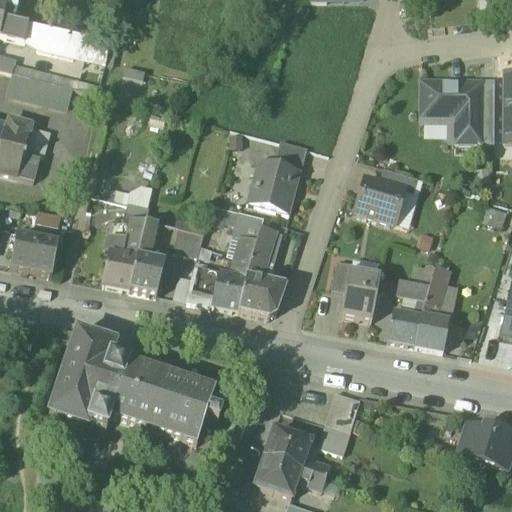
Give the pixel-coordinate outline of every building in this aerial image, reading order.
[(8,0),(0,0),(0,8),(6,10),(8,0)] [(27,31),(2,26),(0,36),(0,43),(23,49),(27,31)] [(110,51),(27,31),(23,49),(36,56),(105,72),(110,51)] [(15,66),(0,62),(0,76),(11,80),(15,66)] [(75,96),(11,80),(5,103),(69,119),(75,96)] [(481,90),(421,90),(421,123),(454,124),(454,150),(480,150),(481,90)] [(493,90),(481,90),(480,150),(492,150),(493,90)] [(0,131),(0,181),(16,185),(19,171),(22,161),(30,131),(8,125),(5,133),(0,131)] [(305,155),(279,148),(273,173),(299,179),(305,155)] [(39,166),(22,161),(19,171),(36,176),(39,166)] [(273,173),(256,168),(246,211),(289,221),(299,179),(273,173)] [(36,176),(19,171),(16,185),(32,189),(36,176)] [(416,185),(381,174),(377,188),(402,196),(402,198),(412,201),(416,185)] [(377,188),(364,184),(353,219),(391,231),(402,198),(402,196),(377,188)] [(117,199),(105,196),(103,205),(115,207),(117,199)] [(147,216),(126,212),(123,225),(129,226),(130,225),(144,228),(147,216)] [(481,225),(498,231),(502,220),(485,214),(481,225)] [(262,227),(231,218),(229,225),(238,228),(236,235),(247,238),(245,245),(255,248),(259,235),(262,227)] [(205,228),(188,223),(184,236),(202,241),(205,228)] [(144,228),(130,225),(129,226),(125,245),(122,260),(136,264),(144,228)] [(144,228),(136,264),(148,266),(156,231),(144,228)] [(184,236),(178,235),(172,259),(196,265),(202,241),(184,236)] [(275,239),(259,235),(255,248),(245,284),(253,286),(265,275),(275,239)] [(125,245),(106,241),(103,256),(109,257),(122,260),(125,245)] [(57,250),(16,242),(9,275),(50,283),(57,250)] [(245,245),(241,244),(231,281),(245,284),(255,248),(245,245)] [(122,260),(109,257),(101,293),(128,298),(136,264),(122,260)] [(148,266),(136,264),(128,298),(154,303),(162,270),(148,266)] [(352,272),(336,269),(329,298),(344,301),(347,285),(349,286),(352,272)] [(424,307),(420,320),(421,320),(434,322),(448,277),(434,272),(427,295),(424,307)] [(217,279),(194,274),(185,309),(209,314),(217,279)] [(231,281),(218,279),(217,279),(209,314),(237,319),(245,284),(231,281)] [(191,284),(177,281),(172,307),(184,309),(191,284)] [(253,286),(245,284),(237,319),(267,325),(273,324),(284,292),(253,286)] [(349,286),(347,285),(344,301),(341,317),(371,323),(377,292),(349,286)] [(427,295),(397,288),(395,301),(416,305),(424,307),(427,295)] [(511,295),(509,295),(500,342),(511,344),(511,295)] [(416,305),(413,320),(420,322),(421,320),(420,320),(424,307),(416,305)] [(413,320),(392,316),(386,348),(414,353),(420,322),(413,320)] [(434,322),(421,320),(420,322),(414,353),(442,358),(448,325),(434,322)] [(198,394),(126,370),(127,369),(109,363),(113,350),(75,337),(48,421),(85,433),(87,430),(104,436),(109,423),(145,435),(181,446),(180,447),(195,452),(213,398),(198,393),(198,394)] [(358,408),(334,400),(324,431),(348,439),(358,408)] [(511,459),(511,437),(481,427),(479,432),(464,427),(453,460),(507,477),(511,459)] [(348,439),(324,431),(317,454),(341,462),(348,439)] [(309,448),(273,436),(263,464),(299,477),(302,468),(309,448)] [(299,477),(263,464),(253,493),(290,505),(297,485),(299,477)] [(329,473),(314,468),(312,472),(302,468),(299,477),(324,486),(329,473)] [(324,486),(299,477),(297,485),(306,489),(305,493),(320,498),(324,486)]
